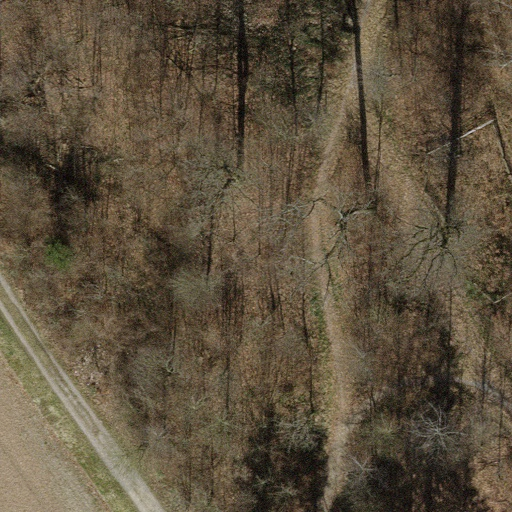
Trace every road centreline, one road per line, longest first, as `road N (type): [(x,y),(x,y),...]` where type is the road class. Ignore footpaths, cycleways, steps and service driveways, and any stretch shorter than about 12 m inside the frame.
road 1 (track): [(348,414),(322,247),(328,152),(386,0)]
road 2 (track): [(0,281),(152,511)]
road 3 (track): [(348,414),(389,383),(443,375),(511,420)]
